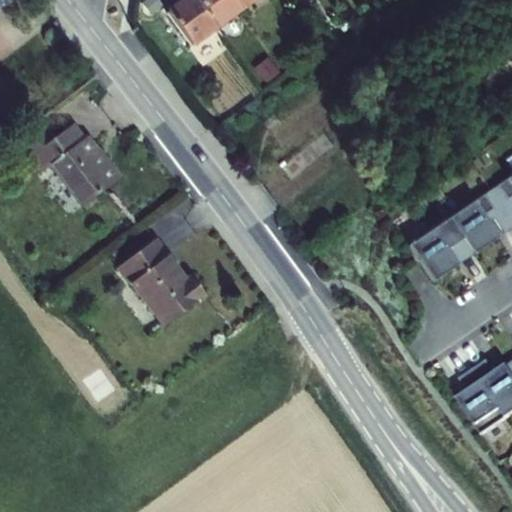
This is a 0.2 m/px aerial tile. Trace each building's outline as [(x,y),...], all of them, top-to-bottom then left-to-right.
[(192,0),(172,0),(160,9),(184,42),(209,24),(192,0)] [(233,6),(229,0),(192,0),(209,24),(233,6)] [(33,111),(6,131),(20,150),(46,128),(33,111)] [(46,128),(20,150),(33,166),(43,158),(76,200),(110,172),(77,130),(74,133),(61,116),(46,128)] [(511,175),(495,186),(505,201),(511,196),(511,175)] [(489,191),(511,224),(511,196),(505,201),(495,186),(489,191)] [(503,234),(511,227),(511,224),(489,191),(482,195),(492,210),(483,216),(487,222),(492,219),(503,234)] [(482,195),(447,219),(461,240),(472,255),(498,238),(487,222),(483,216),(492,210),(482,195)] [(417,263),(431,283),(457,265),(446,250),(461,240),(447,219),(441,223),(406,247),(416,262),(417,263)] [(144,229),(108,257),(152,316),(194,284),(180,265),(175,269),(144,229)] [(446,250),(457,265),(472,255),(461,240),(446,250)] [(486,361),(472,370),(505,419),(511,414),(511,362),(506,367),(505,366),(494,374),(486,361)] [(467,392),(456,400),(480,437),(505,419),(472,370),(458,380),(467,392)]
